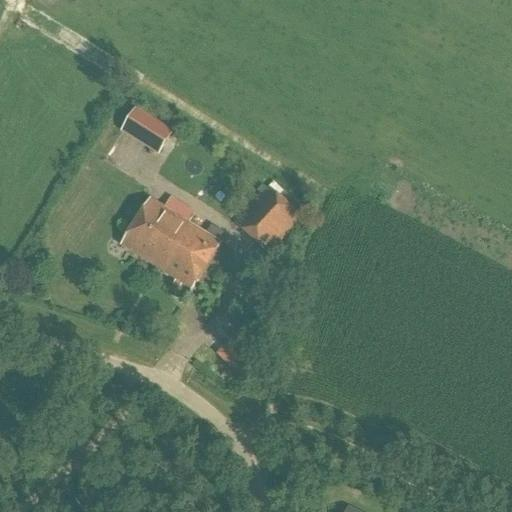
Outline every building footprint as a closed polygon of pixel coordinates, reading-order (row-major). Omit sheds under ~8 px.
[(159,156),(174,132),(136,109),(121,133),(159,156)] [(268,256),(301,220),(266,186),(232,222),(268,256)] [(154,267),(183,221),(151,200),(122,247),(154,267)] [(191,290),(220,244),(183,221),(154,267),(191,290)] [(272,336),(255,318),(249,324),(248,323),(216,355),(235,375),(268,343),(266,341),(272,336)]
